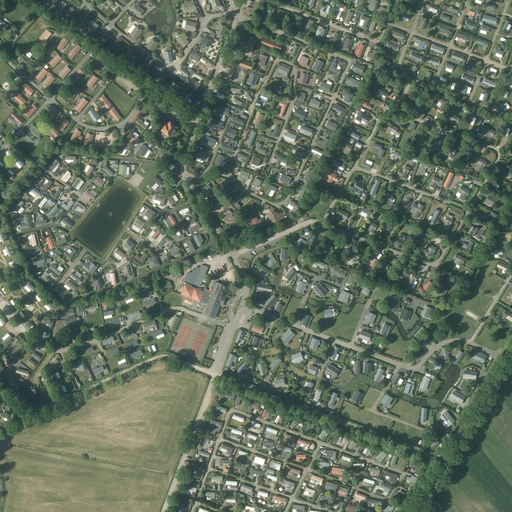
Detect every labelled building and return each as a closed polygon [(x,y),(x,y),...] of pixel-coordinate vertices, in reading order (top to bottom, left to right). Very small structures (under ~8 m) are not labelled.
[(324,12),(329,1),(325,0),(324,0),(320,11),(324,12)] [(186,12),(196,8),(193,1),(183,5),(186,12)] [(140,16),(144,10),(136,4),(131,10),(140,16)] [(71,15),(75,9),(69,5),(65,11),(71,15)] [(378,14),(384,16),(387,10),(381,7),(378,14)] [(478,14),(479,11),(470,8),(467,14),(473,16),(474,13),(478,14)] [(267,10),(263,21),(268,23),(272,12),(267,10)] [(348,24),(352,13),(347,11),(343,22),(348,24)] [(366,28),(369,18),(362,15),(361,19),(364,21),(362,27),(366,28)] [(495,24),(497,19),(483,15),(482,19),(487,21),(487,22),(495,24)] [(342,25),(342,27),(350,30),(354,18),(352,17),(348,27),(342,25)] [(309,20),(304,32),(309,34),(313,22),(309,20)] [(506,20),(501,30),(505,31),(509,22),(506,20)] [(195,31),(197,23),(186,21),(185,28),(195,31)] [(475,29),(476,25),(467,21),(465,26),(471,28),(470,31),(474,32),(475,29)] [(95,23),(86,34),(90,37),(99,26),(95,23)] [(223,37),(227,26),(219,24),(216,34),(223,37)] [(136,39),(142,31),(136,26),(130,34),(136,39)] [(44,42),(52,34),(46,29),(39,38),(44,42)] [(392,29),(391,33),(399,36),(398,37),(400,37),(400,36),(403,37),(404,33),(392,29)] [(99,39),(103,34),(99,32),(94,39),(102,46),(104,42),(99,39)] [(331,43),(330,46),(333,47),(338,34),(335,33),(333,39),(330,38),(329,42),(331,43)] [(183,47),(189,42),(182,35),(176,40),(183,47)] [(206,36),(201,43),(207,47),(212,40),(206,36)] [(263,36),(260,46),(279,53),(282,43),(263,36)] [(64,38),(57,47),(61,51),(69,41),(64,38)] [(152,50),(158,42),(152,38),(146,46),(152,50)] [(251,52),(255,42),(243,38),(239,47),(251,52)] [(477,38),(475,43),(487,47),(488,43),(477,38)] [(119,39),(109,51),(113,54),(122,42),(119,39)] [(422,48),(424,42),(415,39),(414,42),(419,44),(418,47),(422,48)] [(388,42),(387,46),(397,50),(398,47),(388,42)] [(72,58),(81,48),(77,44),(68,54),(72,58)] [(356,49),(355,52),(356,53),(356,55),(360,57),(364,45),(360,44),(358,49),(356,49)] [(129,60),(135,52),(129,48),(124,56),(129,60)] [(373,50),(372,53),(368,52),(366,57),(373,59),(377,51),(373,50)] [(196,62),(200,56),(193,51),(189,57),(196,62)] [(171,52),(164,52),(165,63),(173,62),(171,52)] [(411,52),(409,56),(420,61),(422,57),(411,52)] [(453,53),(452,57),(462,61),(464,57),(462,56),(453,53)] [(53,67),(62,59),(58,54),(49,63),(53,67)] [(104,68),(109,61),(98,54),(94,60),(104,68)] [(264,66),(267,56),(260,54),(257,63),(264,66)] [(298,63),(306,66),(309,59),(301,55),(298,63)] [(428,57),(427,61),(438,65),(439,60),(428,57)] [(313,68),(319,72),(324,63),(317,59),(313,68)] [(251,69),(253,64),(242,60),(240,65),(251,69)] [(329,69),(339,74),(341,71),(334,67),(337,63),(333,61),(329,69)] [(353,70),(362,73),(365,67),(356,63),(353,70)] [(151,64),(144,73),(147,76),(155,67),(151,64)] [(280,65),(277,72),(287,76),(290,69),(280,65)] [(71,70),(66,66),(58,75),(63,79),(71,70)] [(40,81),(48,72),(44,68),(36,77),(40,81)] [(181,68),(178,71),(187,77),(189,74),(181,68)] [(80,69),(72,78),(76,82),(84,73),(80,69)] [(305,85),(309,75),(301,72),(298,82),(305,85)] [(248,82),(254,85),(258,76),(251,73),(248,82)] [(86,84),(90,88),(98,79),(94,75),(86,84)] [(463,75),(462,79),(471,83),(473,79),(463,75)] [(44,84),(47,88),(55,79),(51,76),(44,84)] [(356,89),(360,82),(350,77),(347,84),(356,89)] [(192,78),(187,85),(196,90),(200,84),(192,78)] [(319,88),(328,92),(331,86),(322,81),(319,88)] [(21,88),(30,95),(34,91),(25,83),(21,88)] [(176,86),(175,86),(173,85),(169,91),(174,94),(178,87),(176,86)] [(74,87),(66,96),(71,100),(79,91),(74,87)] [(377,92),(387,97),(390,92),(380,87),(377,92)] [(349,103),(353,95),(344,90),(342,94),(348,97),(345,101),(349,103)] [(12,96),(22,106),(26,101),(16,92),(12,96)] [(268,98),(266,102),(269,103),(272,96),(262,92),(261,95),(268,98)] [(303,103),(305,96),(298,94),(296,101),(303,103)] [(99,99),(107,109),(111,105),(104,95),(99,99)] [(152,113),(161,100),(156,96),(146,109),(152,113)] [(181,97),(178,101),(187,107),(190,104),(181,97)] [(442,103),(438,110),(442,112),(447,102),(439,97),(437,101),(442,103)] [(75,109),(79,112),(88,102),(83,98),(75,109)] [(318,109),(320,102),(311,99),(309,105),(318,109)] [(366,104),(367,102),(364,100),(361,105),(370,110),(371,107),(366,104)] [(422,110),(425,106),(416,100),(413,105),(422,110)] [(282,117),(287,104),(280,101),(279,105),(282,106),(279,115),(282,117)] [(33,104),(24,114),(28,118),(37,108),(33,104)] [(343,118),(347,110),(335,104),(333,107),(341,112),(339,116),(343,118)] [(168,114),(172,109),(166,105),(163,110),(168,114)] [(227,116),(230,109),(220,105),(219,109),(221,110),(220,113),(227,116)] [(48,110),(58,118),(61,113),(52,106),(48,110)] [(455,116),(459,109),(455,106),(447,118),(452,120),(455,116)] [(109,112),(117,121),(121,118),(114,108),(109,112)] [(303,119),(306,112),(297,108),(294,115),(303,119)] [(420,119),(426,113),(424,111),(418,117),(420,119)] [(14,112),(8,118),(12,122),(14,119),(20,124),(23,121),(14,112)] [(359,112),(355,119),(360,122),(361,120),(366,123),(369,117),(364,115),(359,112)] [(92,113),(87,116),(95,126),(99,123),(92,113)] [(259,129),(263,118),(257,117),(254,128),(259,129)] [(57,127),(62,131),(69,122),(65,118),(57,127)] [(220,131),(223,123),(214,119),(213,123),(218,125),(216,129),(220,131)] [(145,121),(144,124),(139,120),(137,123),(145,129),(147,126),(149,123),(145,121)] [(328,120),(325,127),(334,132),(338,125),(328,120)] [(347,125),(355,129),(357,124),(349,120),(347,125)] [(368,134),(372,122),(368,121),(364,132),(368,134)] [(170,137),(177,127),(169,122),(167,124),(166,124),(162,130),(170,137)] [(390,124),(387,129),(390,131),(399,136),(401,132),(397,130),(398,128),(390,124)] [(52,134),(55,138),(59,134),(51,125),(48,128),(52,133),(52,134)] [(311,135),(313,130),(301,125),(299,130),(311,135)] [(491,129),(485,126),(483,125),(480,130),(482,131),(483,132),(482,134),(486,137),(491,129)] [(229,128),(227,135),(234,138),(237,131),(229,128)] [(76,129),(70,140),(75,143),(81,132),(76,129)] [(271,139),(275,141),(279,131),(275,129),(271,139)] [(495,139),(498,133),(491,129),(486,137),(490,139),(492,137),(495,139)] [(256,132),(253,131),(248,142),(252,144),(256,132)] [(349,131),(347,134),(358,140),(360,137),(349,131)] [(131,132),(126,138),(136,145),(140,139),(137,137),(138,136),(136,135),(135,136),(131,132)] [(294,143),(297,136),(287,132),(284,139),(294,143)] [(87,133),(84,145),(89,146),(92,135),(87,133)] [(476,133),(474,135),(481,141),(483,139),(476,133)] [(439,145),(443,137),(436,134),(432,142),(439,145)] [(204,143),(213,146),(216,140),(207,136),(204,143)] [(423,147),(427,139),(422,136),(417,144),(423,147)] [(325,147),(329,139),(325,137),(323,142),(318,139),(316,143),(325,147)] [(129,151),(131,148),(123,143),(118,152),(121,154),(125,149),(129,151)] [(234,148),(222,143),(221,147),(233,152),(234,148)] [(260,148),(261,144),(258,143),(255,150),(265,154),(266,151),(260,148)] [(143,144),(138,152),(144,156),(149,148),(143,144)] [(344,149),(345,149),(344,152),(347,153),(348,151),(349,151),(352,147),(347,144),(344,149)] [(452,158),(456,150),(451,147),(446,155),(452,158)] [(9,149),(6,151),(12,157),(15,154),(9,149)] [(164,157),(167,153),(160,149),(154,158),(157,160),(161,155),(164,157)] [(124,160),(128,153),(124,150),(120,157),(124,160)] [(300,160),(303,153),(296,150),(293,157),(300,160)] [(198,158),(207,161),(210,155),(201,151),(198,158)] [(400,163),(403,156),(394,151),(392,155),(398,157),(397,161),(400,163)] [(247,160),(248,157),(238,152),(237,155),(244,159),(242,161),(245,163),(246,160),(247,160)] [(220,166),(224,157),(225,157),(218,154),(214,163),(220,166)] [(254,156),(251,163),(258,166),(261,159),(254,156)] [(287,163),(288,160),(278,156),(276,164),(279,166),(281,161),(287,163)] [(370,163),(379,166),(381,160),(372,157),(370,163)] [(19,158),(16,161),(21,167),(24,164),(19,158)] [(475,170),(480,173),(487,162),(480,158),(475,167),(476,168),(475,170)] [(340,161),(339,163),(335,160),(332,164),(342,171),(345,166),(343,165),(344,164),(340,161)] [(424,168),(424,167),(428,169),(429,166),(421,163),(417,172),(421,174),(423,171),(425,171),(426,169),(424,168)] [(119,165),(119,174),(126,174),(127,165),(119,165)] [(405,178),(410,168),(405,165),(402,170),(400,169),(397,174),(405,178)] [(111,177),(113,173),(105,166),(102,169),(111,177)] [(511,175),(511,171),(505,167),(501,175),(505,177),(507,175),(511,177),(511,175)] [(247,180),(250,173),(242,170),(239,177),(247,180)] [(7,172),(4,174),(10,180),(13,177),(7,172)] [(332,183),(336,176),(331,172),(327,180),(332,183)] [(447,188),(453,174),(449,172),(443,186),(447,188)] [(282,174),(279,180),(288,185),(291,178),(282,174)] [(100,188),(105,182),(98,176),(93,182),(100,188)] [(159,186),(162,182),(156,176),(148,184),(152,187),(156,183),(159,186)] [(435,176),(432,181),(430,184),(434,187),(437,184),(439,185),(442,181),(435,176)] [(78,188),(83,183),(77,178),(73,184),(78,188)] [(261,183),(262,181),(255,178),(252,185),(258,188),(260,184),(261,184),(262,183),(261,183)] [(45,191),(52,182),(49,180),(45,186),(44,185),(42,186),(44,187),(42,189),(45,191)] [(375,180),(369,194),(374,196),(380,182),(375,180)] [(365,186),(357,181),(356,183),(355,183),(354,185),(355,186),(354,187),(356,189),(355,191),(361,194),(365,186)] [(233,189),(228,183),(221,189),(226,194),(233,189)] [(270,184),(265,193),(268,195),(271,189),(275,192),(277,188),(270,184)] [(208,185),(203,189),(209,197),(214,193),(208,185)] [(462,193),(459,198),(464,201),(470,191),(461,186),(458,191),(462,193)] [(40,198),(42,195),(33,188),(31,191),(40,198)] [(51,191),(49,194),(55,199),(62,191),(59,189),(55,194),(51,191)] [(89,190),(88,191),(87,190),(85,193),(93,199),(95,196),(90,192),(91,192),(89,190)] [(172,197),(175,195),(173,191),(166,195),(172,205),(176,203),(172,197)] [(389,205),(394,197),(388,194),(384,202),(389,205)] [(232,202),(237,208),(240,206),(237,202),(243,198),(240,195),(232,202)] [(163,206),(166,199),(156,196),(154,199),(161,201),(159,205),(163,206)] [(494,206),(497,201),(488,196),(484,203),(488,205),(489,203),(494,206)] [(46,201),(47,200),(45,197),(38,206),(41,208),(45,203),(46,204),(47,203),(46,201)] [(219,199),(211,205),(215,211),(224,205),(219,199)] [(63,203),(61,206),(68,211),(74,202),(71,200),(67,206),(63,203)] [(291,200),(288,204),(296,210),(299,206),(291,200)] [(21,201),(14,210),(17,213),(24,203),(21,201)] [(83,210),(84,207),(77,202),(72,209),(75,210),(78,206),(83,210)] [(417,218),(423,208),(415,203),(412,208),(415,210),(412,215),(417,218)] [(369,211),(363,207),(361,211),(367,214),(366,218),(369,219),(372,213),(369,211)] [(151,219),(155,213),(149,208),(144,215),(151,219)] [(433,223),(439,211),(436,209),(429,221),(433,223)] [(346,220),(349,214),(341,210),(337,216),(340,217),(341,217),(346,220)] [(228,223),(235,218),(231,212),(226,216),(229,220),(227,221),(228,223)] [(277,212),(274,213),(274,212),(268,215),(272,222),(280,219),(277,212)] [(452,219),(453,216),(448,213),(443,221),(445,222),(443,224),(448,227),(453,220),(452,219)] [(479,215),(480,214),(478,213),(477,215),(475,214),(474,218),(485,221),(486,217),(479,215)] [(20,229),(31,228),(29,215),(24,216),(25,224),(20,224),(20,229)] [(171,215),(167,217),(173,225),(176,223),(171,215)] [(66,217),(65,218),(63,217),(61,220),(70,227),(72,224),(66,220),(67,218),(66,217)] [(261,219),(257,220),(256,217),(250,220),(254,230),(264,226),(261,219)] [(140,229),(144,223),(138,218),(133,225),(140,229)] [(390,231),(394,223),(388,220),(384,228),(390,231)] [(186,226),(190,237),(200,233),(196,222),(186,226)] [(373,233),(378,225),(372,222),(368,230),(373,233)] [(473,226),(469,232),(475,236),(476,235),(478,236),(482,229),(476,226),(475,228),(473,226)] [(158,230),(157,231),(156,230),(154,231),(155,233),(151,237),(154,239),(160,232),(158,230)] [(231,240),(240,236),(238,232),(233,234),(231,230),(227,232),(231,240)] [(416,242),(421,232),(417,230),(412,240),(416,242)] [(402,244),(406,236),(401,233),(396,241),(402,244)] [(175,242),(185,238),(183,234),(177,236),(176,235),(174,236),(175,237),(173,238),(175,242)] [(197,235),(193,237),(198,247),(202,245),(197,235)] [(167,239),(168,238),(165,236),(158,244),(161,246),(165,241),(167,242),(168,240),(167,239)] [(128,240),(123,246),(130,251),(134,244),(128,240)] [(190,240),(185,242),(190,253),(195,251),(190,240)] [(302,240),(298,248),(305,251),(308,242),(302,240)] [(331,250),(335,242),(331,240),(330,242),(327,240),(321,251),(326,254),(326,253),(332,256),(334,251),(331,250)] [(353,243),(348,240),(345,245),(350,248),(353,243)] [(469,251),(473,243),(470,241),(468,245),(463,243),(461,246),(469,251)] [(436,248),(432,246),(429,244),(427,249),(428,250),(427,253),(432,256),(436,248)] [(176,255),(180,249),(174,245),(170,251),(176,255)] [(66,251),(64,254),(70,259),(77,251),(74,249),(70,254),(66,251)] [(123,259),(126,255),(118,249),(115,252),(123,259)] [(356,262),(361,254),(353,250),(350,255),(352,256),(351,259),(356,262)] [(137,253),(134,257),(142,262),(147,253),(144,251),(141,256),(137,253)] [(271,253),(265,258),(270,266),(277,262),(271,253)] [(465,259),(458,255),(456,254),(453,259),(457,261),(455,264),(461,267),(465,259)] [(152,269),(160,265),(156,256),(148,260),(152,269)] [(376,259),(375,260),(373,259),(369,266),(374,268),(378,260),(376,259)] [(380,270),(385,273),(389,265),(384,262),(380,270)] [(496,266),(506,271),(507,271),(509,268),(508,268),(509,267),(499,262),(496,266)] [(55,267),(56,266),(54,264),(53,266),(52,264),(49,268),(59,276),(61,272),(55,267)] [(85,264),(82,267),(92,274),(96,267),(94,266),(94,265),(92,264),(91,264),(90,266),(89,267),(85,264)] [(201,287),(208,267),(202,265),(201,269),(196,267),(195,270),(193,269),(192,273),(188,271),(185,281),(201,287)] [(320,274),(323,275),(325,269),(312,265),(311,269),(320,272),(320,274)] [(265,279),(269,273),(261,267),(257,273),(265,279)] [(343,278),(345,274),(334,268),(332,272),(343,278)] [(291,269),(284,276),(290,281),(297,273),(291,269)] [(178,271),(173,274),(176,279),(181,276),(178,271)] [(399,283),(405,273),(402,271),(398,277),(396,276),(394,280),(396,281),(396,282),(399,283)] [(20,273),(17,276),(22,283),(26,280),(20,273)] [(413,273),(406,285),(412,288),(418,276),(413,273)] [(50,289),(52,286),(47,281),(49,279),(44,274),(40,279),(50,289)] [(357,277),(350,274),(346,283),(353,286),(357,277)] [(74,291),(77,288),(68,281),(65,284),(70,288),(69,290),(72,292),(73,290),(74,291)] [(299,281),(296,290),(303,293),(307,284),(299,281)] [(426,291),(432,283),(429,281),(426,285),(425,284),(423,287),(424,288),(423,289),(426,291)] [(221,306),(225,296),(224,296),(227,287),(216,282),(212,291),(211,294),(200,290),(201,289),(199,288),(198,289),(191,286),(192,285),(189,284),(189,285),(185,284),(181,294),(204,303),(206,300),(209,301),(204,313),(204,314),(216,318),(220,306),(221,306)] [(29,283),(26,286),(33,292),(36,289),(29,283)] [(313,288),(321,297),(327,292),(319,283),(313,288)] [(365,283),(361,292),(367,295),(372,286),(365,283)] [(439,292),(444,295),(449,287),(442,283),(438,289),(440,290),(439,292)] [(139,294),(150,288),(148,284),(137,290),(139,294)] [(342,291),(339,300),(346,303),(350,294),(342,291)] [(40,293),(37,296),(43,301),(45,299),(40,293)] [(392,296),(391,305),(399,306),(400,297),(392,296)] [(8,298),(5,301),(12,309),(15,306),(8,298)] [(153,299),(141,303),(143,307),(151,304),(152,304),(154,303),(155,302),(153,299)] [(48,302),(46,305),(51,310),(54,308),(48,302)] [(278,303),(273,312),(280,315),(284,306),(278,303)] [(429,318),(432,309),(425,306),(422,316),(429,318)] [(323,310),(325,318),(332,317),(331,309),(323,310)] [(409,318),(412,311),(405,309),(402,316),(409,318)] [(511,315),(504,310),(502,315),(511,321),(511,315)] [(18,311),(15,313),(20,319),(23,317),(18,311)] [(369,313),(365,321),(372,324),(376,316),(369,313)] [(308,326),(312,316),(305,314),(301,323),(308,326)] [(175,316),(170,328),(173,330),(179,318),(175,316)] [(109,322),(111,326),(121,323),(120,318),(109,322)] [(26,320),(23,323),(30,331),(33,328),(26,320)] [(156,325),(154,321),(143,326),(144,330),(156,325)] [(259,333),(261,327),(254,324),(251,330),(259,333)] [(384,324),(380,334),(386,336),(390,326),(384,324)] [(289,329),(281,338),(286,344),(295,335),(289,329)] [(132,330),(122,335),(123,339),(134,334),(132,330)] [(240,330),(235,341),(239,343),(244,332),(240,330)] [(361,330),(359,337),(368,341),(371,334),(361,330)] [(10,334),(2,341),(5,344),(12,337),(10,334)] [(420,340),(427,347),(432,342),(425,335),(420,340)] [(112,337),(102,341),(103,345),(114,341),(112,337)] [(255,337),(252,344),(259,346),(261,339),(255,337)] [(313,338),(309,346),(316,349),(319,340),(313,338)] [(137,341),(127,345),(128,349),(138,345),(137,341)] [(422,351),(417,346),(411,351),(417,357),(422,351)] [(339,348),(334,347),(330,358),(335,360),(339,348)] [(118,349),(108,353),(109,357),(119,353),(118,349)] [(141,350),(131,355),(133,358),(143,354),(141,350)] [(459,350),(451,361),(456,364),(463,353),(459,350)] [(33,351),(31,354),(39,359),(41,356),(33,351)] [(472,358),(483,363),(486,356),(475,351),(472,358)] [(295,363),(304,360),(300,352),(292,356),(295,363)] [(6,353),(2,355),(7,366),(11,365),(6,353)] [(226,364),(230,366),(234,355),(231,354),(226,364)] [(29,357),(26,361),(34,366),(36,363),(29,357)] [(442,365),(431,357),(428,361),(440,369),(442,365)] [(273,370),(280,361),(277,358),(269,367),(273,370)] [(80,366),(82,371),(86,370),(82,360),(75,363),(77,368),(80,366)] [(126,362),(116,366),(118,370),(127,366),(126,362)] [(365,362),(364,370),(371,371),(372,363),(365,362)] [(329,364),(325,371),(335,377),(339,371),(329,364)] [(314,375),(318,368),(311,365),(308,372),(314,375)] [(93,370),(95,374),(104,370),(103,366),(97,368),(97,367),(94,368),(95,369),(93,370)] [(378,380),(384,370),(380,368),(374,378),(378,380)] [(464,370),(463,377),(476,379),(477,372),(464,370)] [(398,374),(391,384),(395,386),(401,376),(398,374)] [(424,376),(419,388),(425,391),(430,379),(424,376)] [(11,379),(8,382),(16,390),(20,387),(11,379)] [(283,379),(274,381),(275,388),(285,386),(283,379)] [(50,395),(54,394),(50,382),(46,383),(49,392),(50,394),(50,395)] [(313,383),(309,382),(305,393),(309,395),(313,383)] [(407,383),(404,392),(411,394),(414,385),(407,383)] [(39,395),(37,386),(34,386),(33,386),(30,386),(30,387),(27,388),(30,398),(33,397),(33,398),(36,397),(36,396),(39,395)] [(61,386),(57,388),(61,396),(65,393),(61,386)] [(454,390),(450,397),(461,403),(465,397),(454,390)] [(357,391),(352,399),(358,403),(363,394),(357,391)] [(336,395),(332,394),(328,404),(332,406),(336,395)] [(386,394),(381,403),(387,407),(392,398),(386,394)] [(235,406),(238,407),(240,403),(242,404),(244,400),(242,399),(242,397),(239,396),(235,406)] [(257,409),(259,404),(252,400),(247,411),(250,413),(252,408),(257,409)] [(264,417),(267,412),(268,412),(269,410),(271,411),(272,408),(266,405),(262,416),(264,417)] [(446,428),(455,421),(446,411),(440,415),(445,421),(442,423),(446,428)] [(299,421),(297,419),(289,426),(292,429),(299,421)] [(240,439),(242,432),(232,429),(231,432),(237,434),(236,437),(240,439)] [(325,434),(327,436),(329,433),(324,429),(318,437),(321,439),(325,434)] [(343,436),(336,433),(332,442),(336,443),(339,437),(341,438),(343,436)] [(201,444),(204,445),(206,439),(211,440),(212,437),(204,434),(201,444)] [(355,448),(358,441),(351,438),(348,445),(355,448)] [(437,440),(428,447),(431,450),(440,443),(437,440)] [(233,448),(223,445),(222,448),(229,451),(228,454),(231,455),(233,448)] [(380,462),(384,457),(386,455),(386,454),(389,452),(383,450),(376,458),(380,462)] [(267,458),(258,457),(257,461),(263,461),(262,466),(266,466),(267,458)] [(423,466),(414,463),(412,466),(417,468),(415,472),(420,474),(423,466)] [(299,474),(300,471),(288,467),(287,470),(293,472),(292,475),(296,476),(297,474),(299,474)] [(331,473),(342,475),(344,469),(332,467),(331,473)] [(395,482),(397,475),(385,471),(384,475),(391,477),(390,481),(395,482)] [(406,480),(415,484),(418,478),(412,475),(411,478),(407,476),(406,480)] [(242,483),(241,487),(248,490),(247,493),(250,495),(251,491),(253,487),(242,483)] [(196,488),(186,487),(186,490),(193,491),(193,492),(191,496),(194,497),(196,492),(196,488)] [(340,487),(339,490),(345,492),(344,494),(347,495),(349,490),(340,487)] [(395,499),(403,493),(401,490),(393,496),(395,499)]
